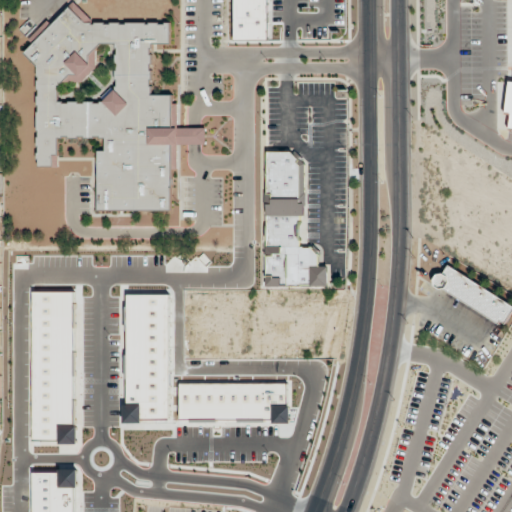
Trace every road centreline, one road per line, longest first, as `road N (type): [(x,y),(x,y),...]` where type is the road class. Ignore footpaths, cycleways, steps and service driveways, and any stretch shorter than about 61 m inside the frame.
road 1 (secondary): [(368,0),(367,292),(351,398),(315,511)]
road 2 (secondary): [(348,511),(386,389),(399,293),(398,0)]
